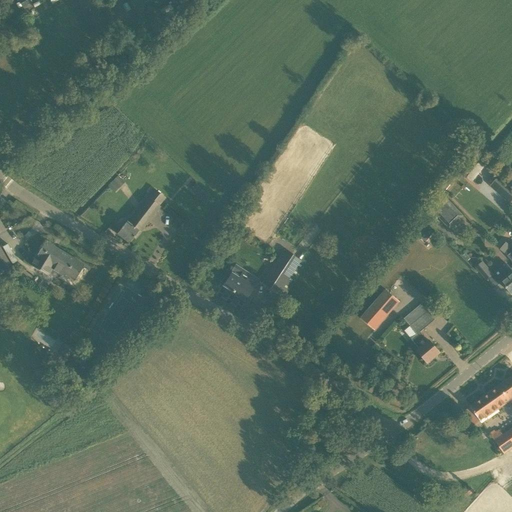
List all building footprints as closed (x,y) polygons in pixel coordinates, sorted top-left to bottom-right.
[(469,182),(483,165),(473,158),(460,174),(469,182)] [(118,175),(112,181),(119,188),(124,182),(118,175)] [(511,191),(497,178),(488,187),(507,204),(511,198),(511,191)] [(133,238),(134,239),(160,207),(159,206),(165,197),(153,188),(147,197),(146,197),(117,234),(129,243),(133,238)] [(461,215),(445,198),(432,210),(448,228),(461,215)] [(416,234),(426,242),(434,232),(424,224),(416,234)] [(75,281),(84,265),(45,241),(35,257),(30,265),(48,276),(52,270),(62,276),(59,280),(70,287),(74,280),(75,281)] [(0,249),(0,272),(10,267),(0,249)] [(300,260),(284,250),(262,283),(284,297),(306,264),(305,263),(308,257),(304,255),(300,260)] [(476,268),(486,280),(493,275),(482,262),(476,268)] [(229,273),(231,274),(223,286),(236,295),(236,296),(244,301),(255,284),(258,279),(235,264),(229,273)] [(508,277),(501,282),(511,294),(511,293),(511,270),(506,264),(501,268),(508,277)] [(385,289),(361,318),(375,330),(400,302),(385,289)] [(422,303),(414,309),(403,318),(416,334),(411,338),(420,349),(417,351),(428,363),(435,357),(434,356),(436,354),(437,355),(440,353),(430,341),(431,340),(423,330),(435,319),(422,303)] [(63,343),(58,353),(67,358),(72,349),(63,343)] [(71,359),(63,371),(68,374),(76,362),(71,359)] [(511,377),(461,414),(470,428),(511,398),(511,377)] [(504,453),(511,448),(511,428),(504,435),(500,429),(491,435),(495,440),(504,453)] [(470,487),(463,492),(467,497),(473,491),(470,487)]
